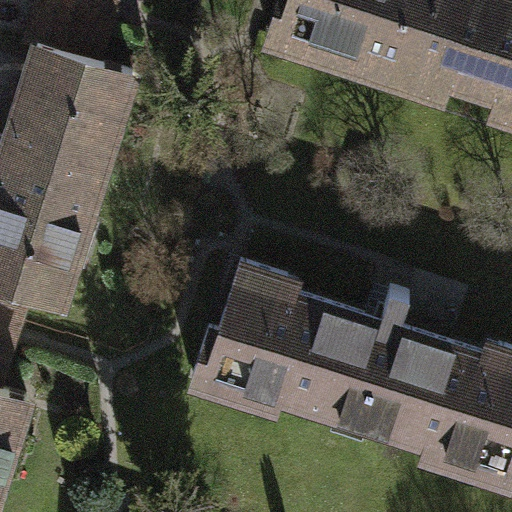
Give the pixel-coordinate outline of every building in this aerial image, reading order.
[(27,0),(15,43),(22,44),(96,66),(114,0),(27,0)] [(511,0),(274,0),(261,40),(475,108),(511,119),(511,0)] [(22,44),(0,114),(0,298),(23,306),(59,316),(132,78),(96,66),(22,44)] [(302,268),(234,246),(189,379),(277,409),(281,396),(422,443),(419,452),(511,483),(511,335),(488,327),(484,340),(298,278),(302,268)] [(0,382),(23,306),(0,298),(0,382)] [(0,495),(31,399),(0,388),(0,495)]
